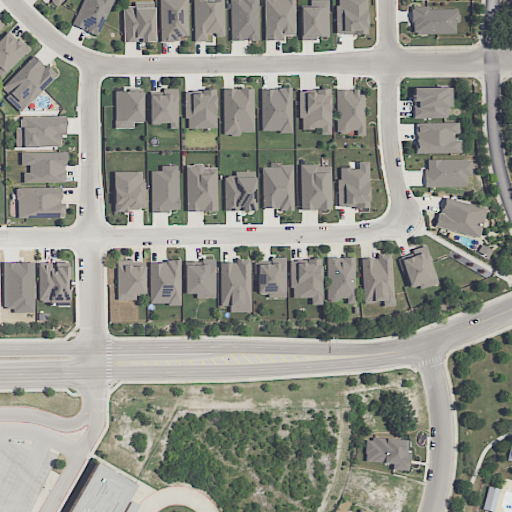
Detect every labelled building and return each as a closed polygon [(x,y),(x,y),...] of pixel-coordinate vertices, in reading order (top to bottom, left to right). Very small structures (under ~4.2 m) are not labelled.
[(82,0),(72,25),(97,36),(112,0),(82,0)] [(188,36),(186,0),(159,0),(160,41),(178,41),(178,36),(188,36)] [(223,0),(193,0),(194,41),(207,41),(206,33),(215,32),(215,36),(224,36),(223,0)] [(258,40),(257,0),(229,0),(231,40),(258,40)] [(293,0),(263,0),(264,40),(283,40),(283,35),(294,35),(293,0)] [(301,40),(316,39),(316,36),(328,36),(327,0),(309,0),(309,6),(300,7),(301,40)] [(336,0),(336,33),(366,33),(365,0),(336,0)] [(155,41),(153,1),(133,2),(134,6),(122,7),(123,42),(155,41)] [(457,7),(411,8),(412,34),(454,33),(454,23),(458,23),(457,7)] [(7,32),(0,38),(0,77),(0,78),(27,52),(7,32)] [(2,88),(9,95),(6,98),(20,112),(55,75),(33,54),(2,88)] [(449,87),(412,87),(413,118),(450,117),(449,87)] [(149,95),(149,124),(169,123),(169,127),(177,127),(176,88),(162,89),(162,94),(149,95)] [(253,133),(253,88),(222,89),(223,134),(253,133)] [(261,131),(291,131),(291,88),(261,88),(261,131)] [(299,90),(300,129),(320,128),(320,134),(330,134),(329,89),(299,90)] [(186,128),(216,128),(215,90),(185,90),(186,128)] [(363,136),(363,90),(336,90),(336,132),(355,131),(355,136),(363,136)] [(143,91),(115,91),(114,128),(133,128),(133,122),(142,122),(143,91)] [(17,147),(60,146),(60,136),(65,136),(65,116),(16,117),(17,147)] [(416,153),(460,153),(460,136),(458,136),(458,122),(416,122),(416,153)] [(23,183),(65,182),(65,151),(21,152),(21,165),(28,165),(29,173),(23,173),(23,183)] [(425,187),(466,186),(466,176),(471,176),(471,159),(425,159),(425,187)] [(367,161),(357,161),(357,167),(337,168),(338,207),(369,207),(367,161)] [(292,163),(269,164),(269,167),(262,167),(263,209),(293,209),(292,163)] [(330,164),(299,165),(300,210),(331,209),(330,164)] [(178,211),(178,165),(160,165),(160,170),(150,170),(151,211),(178,211)] [(216,166),(186,165),(185,210),(216,211),(216,166)] [(114,210),(144,210),(143,171),(113,172),(114,210)] [(255,210),(254,171),(234,171),(234,176),(224,176),(224,211),(255,210)] [(62,217),(62,187),(16,188),(17,217),(62,217)] [(479,237),(486,207),(443,196),(435,226),(479,237)] [(437,283),(426,245),(412,249),(414,255),(400,259),(408,288),(418,285),(419,289),(437,283)] [(383,306),(393,305),(391,253),(376,254),(376,257),(361,258),(363,303),(383,302),(383,306)] [(285,257),(270,257),(270,264),(257,264),(256,293),(267,293),(267,297),(285,298),(285,257)] [(355,303),(354,257),(326,257),(327,300),(345,299),(346,303),(355,303)] [(320,259),(290,259),(291,298),(310,297),(310,304),(321,304),(320,259)] [(117,300),(136,300),(136,294),(145,294),(144,265),(131,266),(131,260),(116,260),(117,300)] [(214,260),(184,261),(185,294),(195,293),(195,298),(214,298),(214,260)] [(229,312),(250,312),(249,260),(219,261),(220,305),(229,305),(229,312)] [(68,261),(37,262),(38,301),(69,300),(68,261)] [(180,304),(180,261),(149,261),(149,304),(180,304)] [(406,439),(365,437),(364,461),(391,463),(391,469),(409,470),(410,450),(405,450),(406,439)] [(119,511),(135,485),(115,473),(95,462),(66,511),(119,511)] [(488,485),(482,509),(494,511),(499,488),(488,485)]
